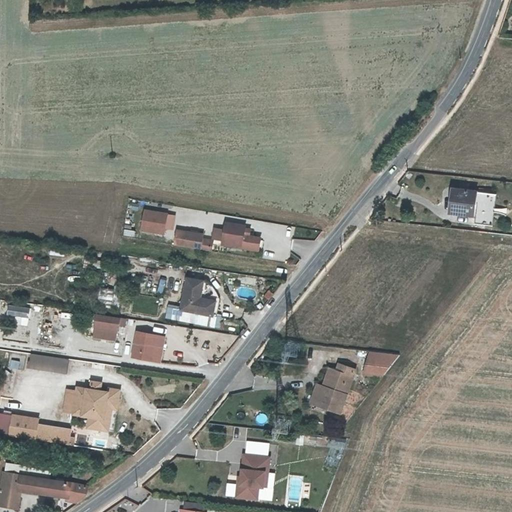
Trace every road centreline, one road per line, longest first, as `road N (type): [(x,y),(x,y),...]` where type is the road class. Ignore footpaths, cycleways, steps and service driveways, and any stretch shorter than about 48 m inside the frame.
road 1 (tertiary): [(494,0),(462,80),(197,413),(82,511)]
road 2 (unknown): [(0,345),(224,379)]
